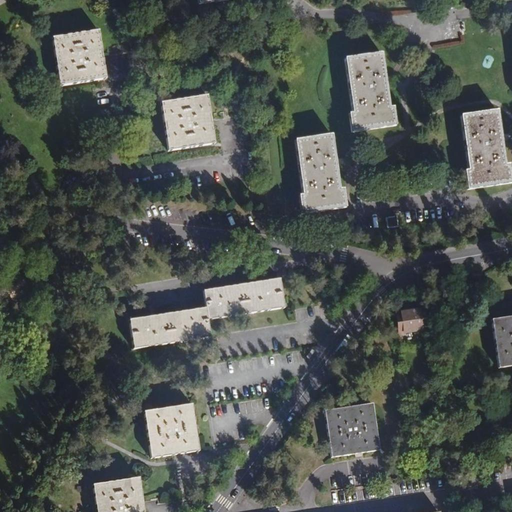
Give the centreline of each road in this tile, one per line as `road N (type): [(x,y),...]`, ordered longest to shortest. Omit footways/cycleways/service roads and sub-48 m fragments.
road 1 (residential): [(392,278),(330,250),(76,214),(70,181),(108,165),(109,134)]
road 2 (tertiary): [(216,511),(392,278)]
road 3 (unknown): [(121,225),(116,173),(256,161)]
road 4 (residential): [(321,511),(474,487)]
road 5 (unknown): [(342,508),(344,469),(356,458),(433,452)]
road 6 (tertiary): [(392,278),(511,247)]
